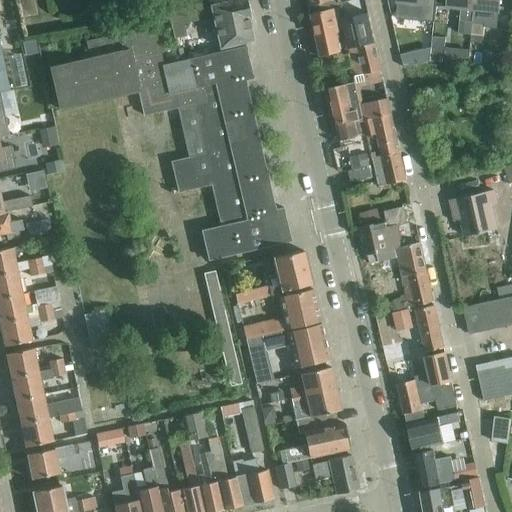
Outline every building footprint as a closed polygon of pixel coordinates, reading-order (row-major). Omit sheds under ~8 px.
[(206,33),(215,30),(220,48),(253,41),(247,18),(249,17),(245,0),(242,0),(210,7),(213,20),(203,22),(206,33)] [(313,6),(315,14),(338,8),(336,0),(310,0),(311,6),(313,6)] [(412,17),(433,19),(434,0),(397,0),(397,1),(413,2),(412,17)] [(447,0),(447,7),(472,9),(473,0),(447,0)] [(473,0),(472,9),(498,12),(498,0),(473,0)] [(337,35),(344,33),(338,8),(315,14),(312,15),(322,57),(341,53),(337,35)] [(168,15),(174,41),(200,35),(194,9),(168,15)] [(368,14),(342,20),(348,49),(375,43),(372,32),(368,14)] [(458,34),(470,35),(471,23),(459,21),(458,34)] [(471,23),(470,35),(484,37),(485,24),(471,23)] [(212,185),(220,218),(221,226),(201,232),(208,261),(290,242),(282,209),(274,210),(245,82),(253,80),(250,65),(245,48),(162,67),(153,28),(86,42),(90,59),(52,67),(61,108),(139,91),(144,115),(176,108),(187,159),(172,162),(178,192),(212,185)] [(429,60),(443,62),(445,38),(431,37),(429,60)] [(374,44),(347,50),(349,56),(336,58),(337,63),(342,62),(343,70),(351,68),(353,75),(362,73),(364,83),(381,79),(374,44)] [(360,81),(355,83),(359,103),(364,122),(390,116),(386,100),(365,106),(361,86),(360,81)] [(359,103),(355,83),(329,88),(341,141),(359,137),(355,117),(358,116),(355,104),(359,103)] [(379,136),(383,156),(399,153),(390,116),(364,122),(367,138),(379,136)] [(46,152),(59,151),(56,123),(43,125),(46,152)] [(0,171),(15,169),(10,146),(0,148),(0,171)] [(399,153),(383,156),(372,159),(378,188),(405,182),(399,153)] [(370,178),(368,166),(365,154),(358,156),(360,168),(347,171),(350,183),(370,178)] [(62,155),(46,159),(49,171),(65,166),(62,155)] [(47,167),(28,169),(30,186),(49,184),(47,167)] [(451,200),(454,214),(460,213),(465,237),(497,230),(491,206),(497,204),(494,191),(451,200)] [(32,207),(29,196),(0,201),(0,213),(7,212),(32,207)] [(376,252),(395,248),(396,249),(400,249),(400,248),(395,225),(404,222),(401,209),(383,212),(386,222),(361,228),(368,256),(377,254),(376,252)] [(9,222),(7,212),(0,213),(0,234),(5,234),(7,241),(19,238),(18,231),(22,230),(20,220),(9,222)] [(381,222),(379,213),(360,217),(363,227),(381,222)] [(25,226),(28,238),(50,233),(48,221),(25,226)] [(418,245),(400,248),(400,249),(396,249),(398,259),(397,259),(401,278),(424,273),(418,245)] [(0,250),(0,274),(16,271),(12,248),(0,250)] [(268,298),(281,290),(309,284),(302,252),(271,259),(276,276),(265,279),(268,289),(234,297),(236,305),(268,298)] [(26,262),(30,277),(53,272),(50,257),(26,262)] [(0,274),(0,298),(21,294),(16,271),(0,274)] [(241,385),(214,272),(203,275),(230,387),(241,385)] [(424,273),(401,278),(406,301),(411,300),(413,307),(431,303),(424,273)] [(502,292),(511,290),(511,281),(501,282),(502,292)] [(0,298),(0,322),(38,315),(61,310),(57,287),(33,292),(36,305),(24,307),(21,294),(0,298)] [(242,326),(244,338),(259,335),(285,330),(319,322),(312,291),(278,298),(283,320),(273,322),(273,319),(242,326)] [(511,297),(463,308),(469,334),(511,324),(511,297)] [(442,349),(433,308),(415,312),(424,353),(442,349)] [(61,310),(38,315),(40,323),(46,322),(63,319),(61,310)] [(392,314),(396,332),(414,329),(409,310),(392,314)] [(83,316),(90,350),(111,345),(104,312),(83,316)] [(38,315),(0,322),(0,330),(3,346),(30,341),(28,329),(41,326),(40,323),(38,315)] [(328,361),(320,324),(286,332),(285,330),(259,335),(263,351),(288,346),(293,368),(328,361)] [(5,355),(10,378),(37,372),(32,349),(5,355)] [(428,375),(429,375),(435,401),(438,411),(456,406),(444,353),(424,358),(428,375)] [(262,376),(273,373),(268,355),(257,358),(262,376)] [(511,393),(511,358),(476,366),(484,400),(511,393)] [(48,362),(50,370),(64,367),(62,359),(48,362)] [(64,367),(50,370),(52,378),(66,375),(64,367)] [(287,391),(289,399),(334,389),(329,368),(299,375),(302,388),(287,391)] [(10,378),(15,400),(42,394),(37,372),(10,378)] [(421,404),(435,401),(428,375),(414,378),(414,381),(398,385),(406,421),(424,417),(421,404)] [(294,421),(309,418),(332,412),(339,411),(334,389),(289,399),(291,408),(294,421)] [(15,400),(20,423),(47,418),(42,394),(15,400)] [(56,408),(58,415),(82,410),(80,403),(56,408)] [(240,410),(250,453),(262,450),(252,407),(240,410)] [(82,410),(58,415),(60,424),(84,419),(82,410)] [(181,417),(187,441),(206,437),(200,412),(181,417)] [(332,412),(309,418),(294,421),(297,435),(304,434),(306,446),(278,453),(280,464),(293,461),(321,455),(348,450),(342,424),(335,425),(332,412)] [(423,418),(406,422),(413,452),(446,444),(442,427),(459,423),(459,420),(464,419),(462,412),(436,419),(425,422),(423,418)] [(507,443),(511,419),(494,417),(492,441),(507,443)] [(47,418),(20,423),(25,447),(52,441),(47,418)] [(127,428),(130,440),(146,436),(143,424),(127,428)] [(209,453),(222,510),(240,506),(234,478),(223,480),(223,476),(225,475),(215,430),(206,432),(208,441),(206,441),(209,453)] [(121,431),(95,436),(99,458),(104,457),(103,455),(108,454),(107,448),(123,445),(121,431)] [(188,488),(179,490),(183,511),(202,511),(197,486),(196,486),(195,478),(185,436),(177,437),(188,488)] [(151,464),(151,468),(161,511),(183,511),(179,490),(167,493),(155,439),(146,442),(151,464)] [(55,460),(73,457),(71,446),(26,456),(31,479),(58,473),(55,460)] [(414,456),(421,488),(454,481),(449,459),(434,463),(432,452),(414,456)] [(195,478),(196,486),(197,486),(202,511),(213,511),(222,510),(209,453),(198,455),(202,476),(195,478)] [(327,461),(328,461),(310,465),(314,481),(331,477),(335,495),(358,490),(350,456),(327,461)] [(234,478),(240,506),(271,499),(265,470),(249,474),(246,458),(230,461),(234,478)] [(274,467),(279,490),(294,486),(288,463),(274,467)] [(137,500),(139,511),(161,511),(151,468),(142,470),(145,485),(134,487),(137,500)] [(139,511),(137,500),(134,487),(131,474),(118,477),(121,490),(110,493),(114,511),(139,511)] [(476,485),(475,479),(461,482),(466,511),(482,509),(476,485)] [(80,511),(90,510),(97,509),(94,497),(75,501),(75,498),(63,500),(60,487),(32,494),(35,511),(80,511)] [(421,492),(424,511),(455,511),(451,487),(421,492)]
